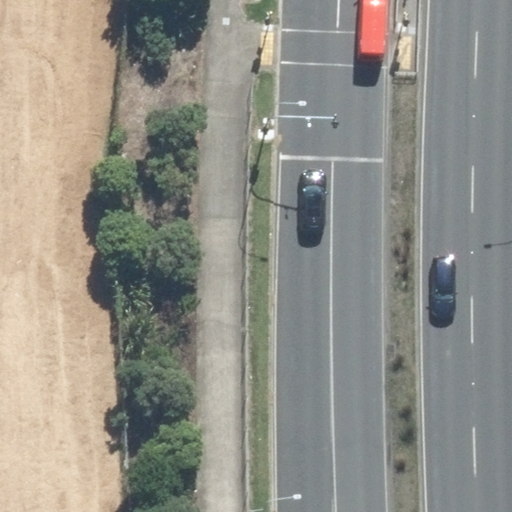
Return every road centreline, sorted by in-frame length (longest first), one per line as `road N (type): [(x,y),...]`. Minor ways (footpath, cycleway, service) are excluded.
road 1 (primary): [(345,511),(330,294),(337,0)]
road 2 (primary): [(480,0),(488,511)]
